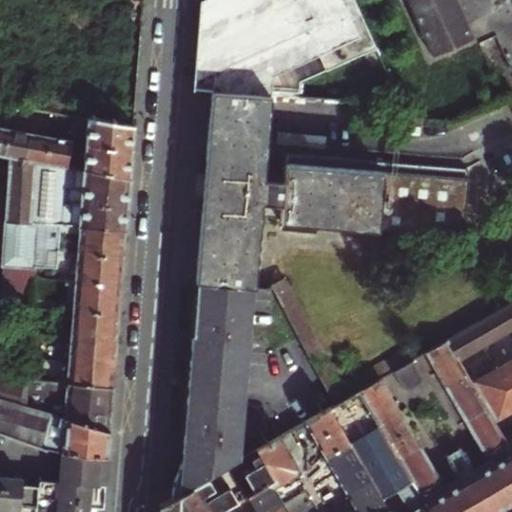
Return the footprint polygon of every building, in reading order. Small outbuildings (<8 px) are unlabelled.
[(201,0),(198,2),(193,71),(192,80),(209,72),(208,92),(270,97),(272,97),(374,50),(354,3),(352,0),(201,0)] [(511,0),(406,0),(410,8),(435,60),(475,41),(455,0),(511,0)] [(270,97),(208,92),(204,162),(211,162),(211,165),(311,174),(335,226),(488,237),(493,170),(289,154),(288,168),(267,167),(272,97),(270,97)] [(114,123),(88,119),(87,122),(87,126),(133,134),(133,130),(134,126),(114,123)] [(132,145),(133,134),(87,126),(86,144),(132,152),(132,145)] [(0,128),(0,154),(4,155),(9,130),(0,128)] [(9,130),(4,155),(12,157),(25,159),(30,134),(20,132),(9,130)] [(39,136),(30,134),(25,159),(45,163),(49,138),(39,136)] [(60,140),(49,138),(45,163),(67,167),(68,161),(71,146),(71,142),(60,140)] [(86,147),(84,170),(129,178),(130,168),(132,152),(86,144),(86,147)] [(3,266),(36,269),(55,271),(56,258),(56,252),(57,247),(58,226),(78,227),(125,231),(128,199),(129,178),(84,170),(73,168),(67,167),(45,163),(25,159),(12,157),(3,266)] [(209,210),(211,165),(196,164),(194,189),(193,209),(200,210),(209,210)] [(311,174),(211,165),(209,210),(200,210),(197,248),(244,250),(260,249),(263,214),(303,217),(303,223),(335,226),(311,174)] [(125,231),(78,227),(76,254),(123,258),(124,248),(125,231)] [(196,268),(195,285),(231,287),(257,289),(260,249),(244,250),(197,248),(196,268)] [(123,258),(76,254),(74,281),(121,285),(122,272),(123,258)] [(121,285),(74,281),(72,310),(119,314),(120,300),(121,285)] [(183,477),(182,494),(209,478),(225,468),(231,465),(244,458),(257,289),(231,287),(195,285),(193,317),(190,357),(189,381),(187,404),(186,430),(184,452),(183,477)] [(511,302),(488,317),(499,337),(511,329),(511,302)] [(70,339),(117,343),(118,329),(119,314),(72,310),(70,339)] [(479,348),(499,337),(488,317),(467,328),(479,348)] [(467,328),(446,341),(457,358),(458,361),(479,348),(467,328)] [(116,357),(117,343),(70,339),(68,361),(115,365),(116,357)] [(430,362),(435,371),(457,358),(446,341),(424,353),(430,362)] [(439,378),(444,387),(466,374),(463,370),(458,361),(457,358),(435,371),(439,378)] [(511,359),(497,369),(508,388),(511,385),(511,359)] [(412,360),(393,371),(399,382),(403,389),(408,390),(414,387),(421,383),(422,377),(412,360)] [(66,384),(113,387),(114,376),(115,365),(68,361),(66,384)] [(64,418),(30,408),(24,407),(24,402),(25,396),(26,381),(27,376),(0,368),(0,431),(49,449),(64,451),(103,456),(107,456),(108,442),(109,432),(64,418)] [(476,391),(482,402),(508,388),(497,369),(482,377),(472,370),(466,374),(476,391)] [(393,371),(387,375),(393,385),(399,382),(393,371)] [(448,395),(454,404),(476,391),(466,374),(444,387),(448,395)] [(358,391),(368,407),(389,395),(384,387),(379,379),(358,391)] [(65,405),(111,409),(112,399),(113,387),(66,384),(65,405)] [(486,409),(493,421),(508,412),(511,410),(511,394),(508,388),(482,402),(486,409)] [(387,441),(378,425),(368,407),(358,391),(328,409),(338,427),(348,443),(358,461),(368,479),(377,493),(380,499),(411,482),(407,475),(397,459),(387,441)] [(476,391),(454,404),(459,413),(464,421),(486,409),(482,402),(476,391)] [(368,407),(378,425),(399,413),(395,405),(389,395),(368,407)] [(110,422),(111,409),(65,405),(64,418),(109,432),(110,422)] [(309,432),(314,441),(338,427),(328,409),(304,423),(309,432)] [(501,435),(499,430),(493,421),(486,409),(464,421),(474,439),(482,452),(484,450),(486,453),(499,445),(505,442),(501,435)] [(378,425),(387,441),(409,429),(404,422),(399,413),(378,425)] [(319,449),(324,457),(348,443),(338,427),(314,441),(319,449)] [(505,427),(499,430),(501,435),(507,431),(505,427)] [(511,428),(507,431),(501,435),(505,442),(508,447),(511,452),(511,453),(511,428)] [(387,441),(397,459),(419,446),(412,435),(409,429),(387,441)] [(279,437),(258,449),(268,466),(289,454),(285,447),(279,437)] [(505,442),(499,445),(502,451),(508,447),(505,442)] [(358,461),(348,443),(324,457),(329,465),(334,475),(358,461)] [(397,459),(407,475),(429,463),(423,454),(419,446),(397,459)] [(276,480),(268,466),(258,449),(244,458),(231,465),(225,468),(231,479),(244,471),(255,491),(270,483),(276,480)] [(103,456),(64,451),(63,462),(62,479),(93,482),(101,483),(101,477),(102,467),(103,456)] [(489,465),(511,503),(511,502),(511,453),(511,452),(489,465)] [(289,454),(268,466),(276,480),(270,483),(273,488),(296,475),(297,467),(295,463),(289,454)] [(358,461),(334,475),(339,483),(344,492),(368,479),(358,461)] [(411,482),(416,490),(421,488),(438,478),(437,477),(444,473),(440,467),(433,471),(431,467),(429,463),(407,475),(411,482)] [(469,478),(489,511),(496,511),(503,508),(511,503),(489,465),(469,478)] [(481,511),(463,481),(455,467),(451,469),(444,473),(437,477),(438,478),(445,492),(457,511),(481,511)] [(93,482),(62,479),(49,478),(38,477),(38,482),(23,481),(23,476),(11,475),(0,474),(0,511),(11,511),(35,511),(36,508),(59,510),(59,511),(91,511),(92,496),(93,482)] [(219,511),(231,506),(239,501),(231,487),(206,501),(203,495),(215,488),(209,478),(182,494),(159,507),(158,511),(219,511)] [(466,479),(463,481),(481,511),(489,511),(469,478),(466,479)] [(368,479),(344,492),(349,500),(353,507),(377,493),(368,479)] [(411,482),(380,499),(387,510),(387,511),(409,511),(424,504),(420,498),(416,490),(411,482)] [(248,496),(256,511),(269,511),(283,505),(278,497),(273,488),(270,483),(255,491),(248,496)] [(416,490),(420,498),(425,495),(421,488),(416,490)] [(457,511),(445,492),(424,504),(428,511),(457,511)] [(377,493),(353,507),(355,511),(383,511),(387,510),(380,499),(377,493)] [(231,506),(234,511),(256,511),(248,496),(239,501),(231,506)]
